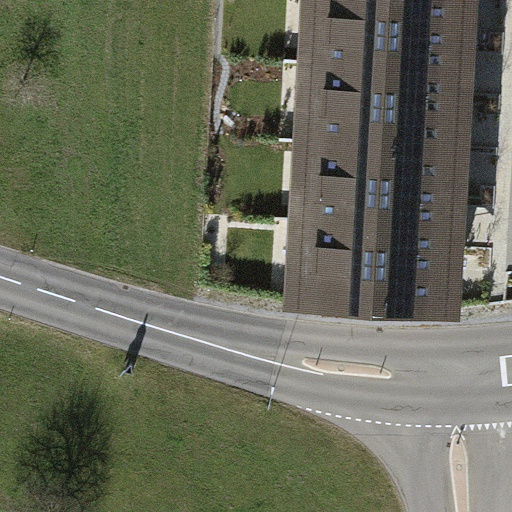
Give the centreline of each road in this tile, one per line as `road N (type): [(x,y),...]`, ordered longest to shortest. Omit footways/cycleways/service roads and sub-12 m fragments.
road 1 (tertiary): [(0,276),(211,346),(450,391)]
road 2 (residential): [(450,391),(467,511)]
